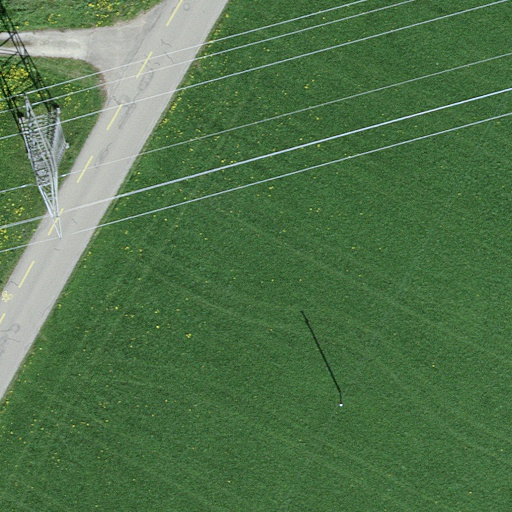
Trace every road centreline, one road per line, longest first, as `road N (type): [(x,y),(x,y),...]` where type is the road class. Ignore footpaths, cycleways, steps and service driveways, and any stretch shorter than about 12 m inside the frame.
road 1 (unclassified): [(180,0),(0,340)]
road 2 (track): [(150,48),(0,47)]
